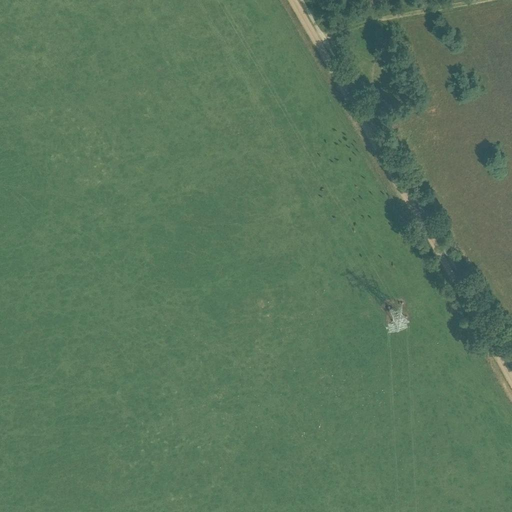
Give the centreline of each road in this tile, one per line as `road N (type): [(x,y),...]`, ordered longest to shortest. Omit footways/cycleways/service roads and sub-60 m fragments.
road 1 (track): [(511,385),(314,40)]
road 2 (track): [(314,40),(482,0)]
